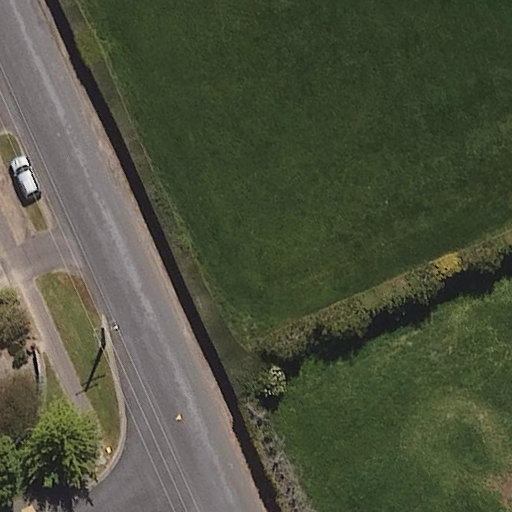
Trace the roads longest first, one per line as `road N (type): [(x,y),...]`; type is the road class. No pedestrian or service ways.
road 1 (tertiary): [(215,461),(5,0)]
road 2 (residential): [(103,511),(215,461)]
